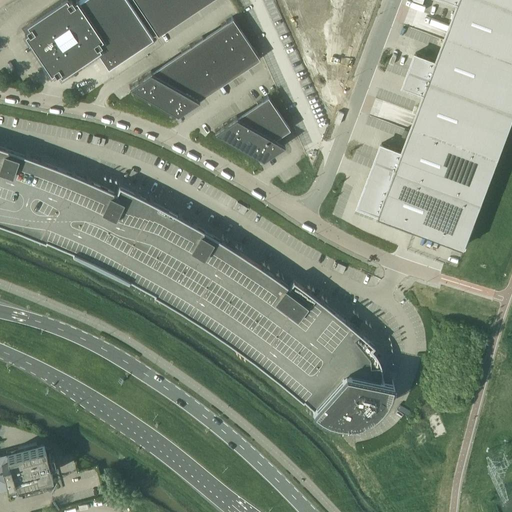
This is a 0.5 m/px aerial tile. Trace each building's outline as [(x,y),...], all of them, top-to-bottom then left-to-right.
[(152,37),(127,0),(78,0),(78,1),(77,0),(58,0),(26,22),(28,25),(25,27),(27,30),(24,32),(50,72),(57,68),(61,74),(96,50),(107,66),(152,37)] [(192,10),(185,0),(135,0),(157,33),(192,10)] [(206,0),(185,0),(192,10),(206,0)] [(381,143),(358,205),(465,245),(511,118),(511,0),(452,0),(458,2),(436,60),(415,52),(403,85),(424,93),(402,151),(381,143)] [(233,18),(232,16),(226,20),(226,19),(220,23),(221,24),(223,26),(220,28),(220,29),(207,37),(204,39),(203,37),(202,35),(193,42),(190,44),(180,50),(181,51),(183,53),(180,55),(167,64),(163,66),(157,70),(154,72),(153,72),(151,71),(150,70),(141,76),(141,77),(138,79),(138,78),(128,85),(138,90),(142,92),(141,92),(151,98),(151,97),(154,99),(164,105),(167,106),(167,107),(177,112),(186,106),(189,104),(199,98),(195,96),(200,92),(213,83),(218,80),(220,82),(220,83),(230,77),(229,76),(227,74),(230,72),(243,63),(246,61),(247,64),(248,65),(254,61),(254,60),(259,57),(258,55),(252,45),(251,46),(239,27),(240,27),(233,18)] [(257,103),(258,104),(258,105),(255,107),(243,116),(242,115),(239,117),(236,115),(226,121),(226,122),(223,123),(214,130),(224,135),(227,137),(237,143),(237,142),(240,144),(249,150),(250,150),(253,151),(252,152),(262,157),(267,154),(270,151),(271,152),(272,151),(274,149),(275,149),(284,143),(274,137),(289,127),(275,106),(269,96),(267,94),(262,98),(256,102),(256,103),(257,103)] [(0,221),(2,223),(20,173),(15,171),(22,152),(0,144),(0,221)] [(29,153),(25,152),(24,153),(22,152),(15,171),(20,173),(2,223),(16,228),(45,239),(73,170),(71,169),(70,170),(45,160),(45,159),(41,157),(40,160),(28,156),(29,153)] [(113,189),(94,180),(90,179),(90,178),(86,176),(85,178),(74,173),(75,171),(73,170),(45,239),(46,238),(72,249),(72,251),(77,253),(77,252),(87,256),(109,209),(104,207),(113,189)] [(138,191),(134,189),(133,190),(119,183),(115,190),(113,189),(104,207),(109,209),(87,256),(101,263),(123,275),(123,276),(128,278),(128,277),(153,291),(153,292),(166,300),(197,248),(193,245),(203,228),(196,223),(192,220),(191,222),(180,216),(182,214),(178,212),(177,213),(153,200),(153,199),(149,197),(148,199),(137,193),(138,191)] [(197,248),(166,300),(180,308),(205,324),(230,341),(254,359),(266,369),(322,298),(320,297),(318,299),(309,291),(310,289),(307,286),(306,287),(293,277),(288,284),(279,277),(279,276),(275,273),(274,275),(264,268),(266,266),(262,264),(261,264),(238,249),(239,248),(234,246),(233,248),(223,241),(224,239),(220,237),(220,238),(203,228),(193,245),(197,248)] [(322,302),(324,300),(322,298),(266,369),(278,378),(302,398),(303,397),(312,405),(311,406),(313,407),(371,343),(360,333),(362,331),(358,328),(357,330),(348,322),(349,320),(345,317),(344,319),(322,302)] [(327,415),(328,415),(335,418),(336,418),(343,419),(344,419),(351,418),(352,418),(359,416),(360,416),(367,413),(368,413),(374,409),(374,408),(380,403),(385,397),(385,396),(389,389),(390,389),(391,384),(392,381),(393,379),(391,379),(391,381),(383,379),(383,377),(381,377),(381,373),(381,368),(381,364),(380,360),(378,356),(376,353),(374,349),(371,346),(370,345),(372,343),(371,343),(313,407),(320,412),(327,415)] [(43,442),(37,444),(36,442),(5,450),(8,458),(1,460),(0,456),(0,484),(7,483),(10,494),(41,485),(44,484),(46,483),(48,481),(49,479),(49,477),(50,474),(49,473),(52,472),(43,442)]
